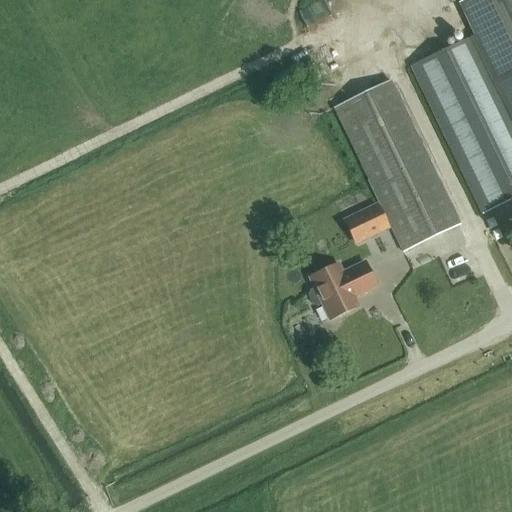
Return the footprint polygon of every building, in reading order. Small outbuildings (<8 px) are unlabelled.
[(386,0),(390,13),(423,3),(421,0),(386,0)] [(511,0),(468,0),(456,6),(471,39),(511,122),(511,0)] [(481,216),(511,200),(511,122),(471,39),(410,68),(481,216)] [(389,83),(334,109),(403,253),(459,226),(389,83)] [(343,221),(355,247),(390,230),(378,205),(343,221)] [(338,266),(309,280),(314,290),(310,292),(308,297),(312,305),(317,307),(321,305),(329,321),(358,308),(352,296),(358,293),(359,296),(375,288),(364,264),(342,275),(338,266)]
